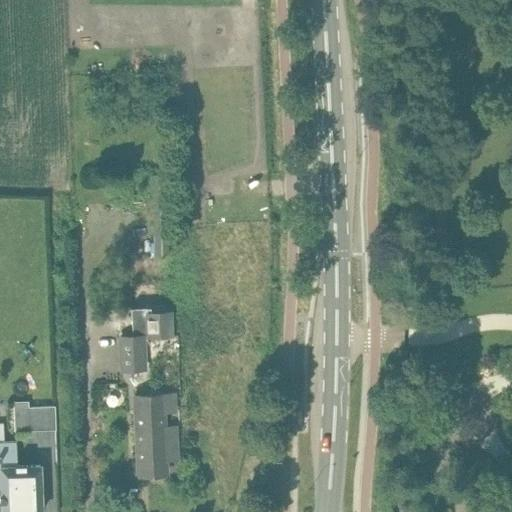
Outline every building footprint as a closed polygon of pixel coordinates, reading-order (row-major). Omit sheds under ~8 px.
[(167,258),(164,176),(153,176),(156,258),(167,258)] [(171,340),(170,313),(142,314),(142,319),(130,319),(131,339),(118,339),(118,374),(145,374),(144,341),(171,340)] [(134,395),(137,454),(138,474),(154,474),(154,472),(152,473),(151,460),(176,459),(174,425),(163,426),(163,411),(174,410),(173,393),(153,394),(134,395)] [(28,431),(27,407),(13,408),(14,431),(28,431)] [(41,511),(40,465),(17,466),(16,442),(0,442),(0,480),(0,481),(1,495),(0,495),(0,499),(1,500),(1,511),(41,511)]
